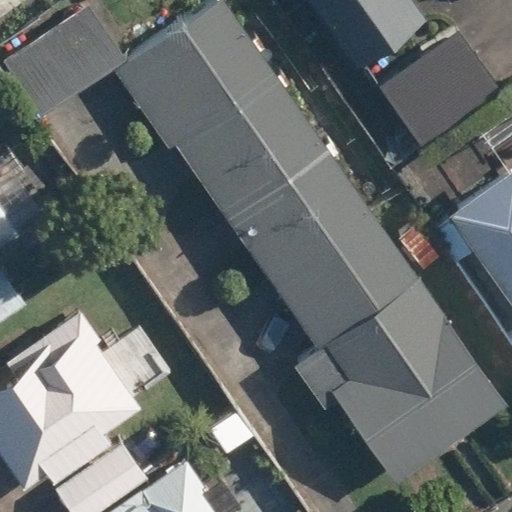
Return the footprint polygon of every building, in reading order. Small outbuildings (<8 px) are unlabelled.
[(0,0),(0,23),(33,0),(0,0)] [(302,345),(392,469),(510,384),(231,0),(203,0),(140,46),(106,0),(81,0),(4,56),(45,113),(116,62),(314,336),(302,345)] [(427,0),(322,0),(357,50),(428,1),(427,0)] [(499,83),(456,23),(380,77),(424,137),(499,83)] [(463,209),(440,224),(459,252),(479,238),(511,287),(511,153),(452,193),(463,209)] [(0,184),(0,308),(24,291),(0,256),(0,254),(33,231),(0,184)] [(149,394),(85,301),(0,358),(0,441),(23,476),(44,462),(78,511),(226,511),(185,452),(155,472),(126,430),(118,435),(109,421),(149,394)]
